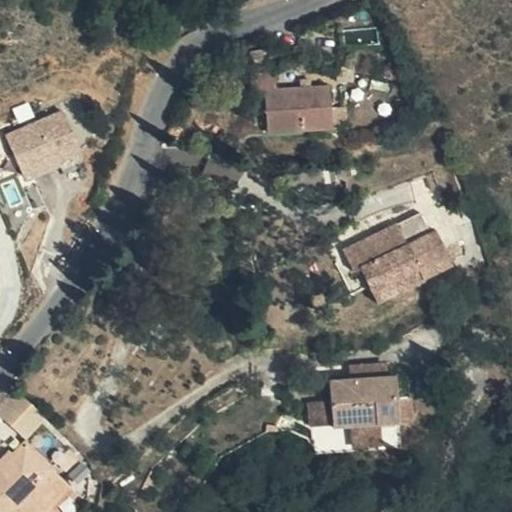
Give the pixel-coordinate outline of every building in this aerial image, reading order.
[(341,131),(338,87),(285,91),(284,74),(256,76),(257,94),(270,93),(273,136),(341,131)] [(94,154),(78,112),(20,135),(36,177),(94,154)] [(348,187),(347,169),(295,173),(297,190),(348,187)] [(403,281),(407,295),(442,283),(432,255),(419,261),(414,246),(392,253),(385,233),(329,252),(337,275),(346,272),(355,297),(403,281)] [(419,261),(432,255),(427,241),(414,246),(419,261)] [(110,288),(110,285),(109,281),(108,279),(106,277),(102,276),(99,276),(96,278),(94,280),(93,284),(93,287),(95,290),(97,292),(101,293),(104,293),(107,291),(110,288)] [(360,311),(407,295),(403,281),(355,297),(360,311)] [(63,413),(39,380),(30,386),(41,400),(55,419),(63,413)] [(41,400),(30,386),(15,402),(26,414),(41,400)] [(340,391),(340,436),(408,435),(407,391),(340,391)] [(331,399),(309,399),(310,423),(331,423),(331,399)] [(41,400),(26,414),(41,431),(55,419),(41,400)] [(408,435),(340,436),(340,454),(408,453),(408,435)] [(0,511),(57,511),(63,506),(57,499),(80,477),(41,436),(0,474),(0,511)] [(87,485),(80,477),(57,499),(63,506),(87,485)]
